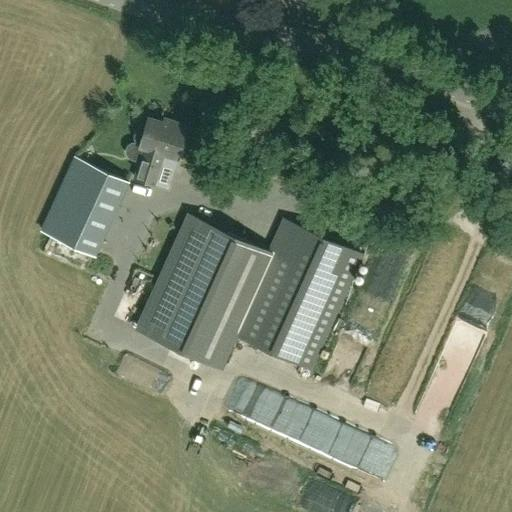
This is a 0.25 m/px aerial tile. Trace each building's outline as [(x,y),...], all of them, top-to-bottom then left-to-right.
[(263,114),(234,113),(233,150),(263,151),(263,114)] [(134,179),(155,186),(161,168),(166,154),(178,158),(189,126),(165,118),(164,122),(149,117),(146,128),(141,128),(136,130),(134,133),(133,139),(136,142),(141,144),(140,146),(145,148),(141,162),(140,162),(134,179)] [(75,157),(42,230),(96,255),(129,181),(75,157)] [(498,192),(510,189),(505,169),(493,172),(498,192)] [(135,327),(224,368),(239,335),(311,368),(363,254),(285,219),(270,252),(187,215),(158,277),(135,326),(135,327)]
